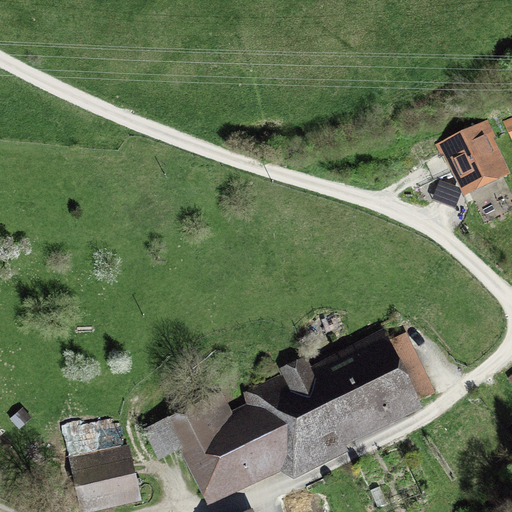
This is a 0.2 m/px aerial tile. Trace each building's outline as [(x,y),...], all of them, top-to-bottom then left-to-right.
[(485,123),(436,144),(458,194),(506,173),(485,123)] [(394,335),(310,375),(340,438),(424,398),(394,335)] [(278,368),(281,374),(246,390),(252,402),(262,423),(278,457),(282,466),(340,438),(310,375),(307,369),(301,357),(278,368)] [(221,391),(168,416),(143,428),(158,459),(181,447),(203,493),(278,457),(262,423),(252,402),(231,412),(221,391)] [(22,408),(9,418),(17,427),(29,417),(22,408)] [(127,445),(67,458),(78,511),(85,511),(139,500),(127,445)]
